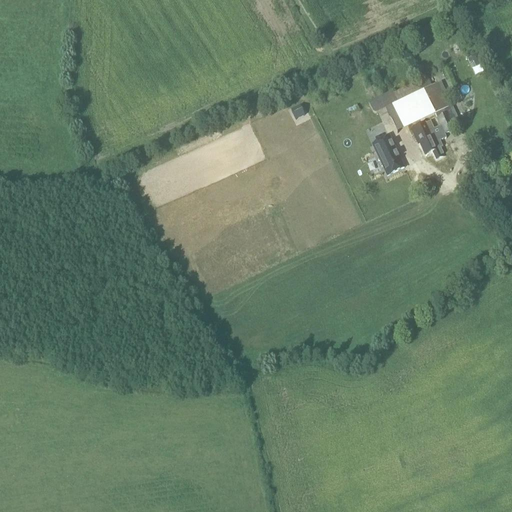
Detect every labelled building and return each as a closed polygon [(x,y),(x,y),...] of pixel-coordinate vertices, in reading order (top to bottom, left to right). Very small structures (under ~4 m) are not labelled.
[(355,80),(357,85),(369,80),(366,74),(355,80)] [(370,79),(355,88),(359,94),(373,86),(370,79)] [(397,134),(431,117),(434,116),(423,91),(419,82),(393,94),(391,92),(368,103),(373,113),(377,114),(386,109),(397,134)] [(436,86),(423,91),(434,116),(431,117),(436,130),(430,133),(435,144),(442,141),(441,139),(445,138),(444,135),(454,131),(450,120),(454,118),(450,108),(446,110),(436,86)] [(443,158),(438,148),(437,149),(435,144),(430,133),(427,125),(412,131),(418,145),(420,144),(425,157),(433,153),(436,161),(443,158)] [(404,169),(391,141),(374,149),(387,177),(404,169)] [(282,159),(285,167),(325,149),(322,142),(282,159)] [(286,204),(289,210),(296,206),(294,201),(286,204)]
